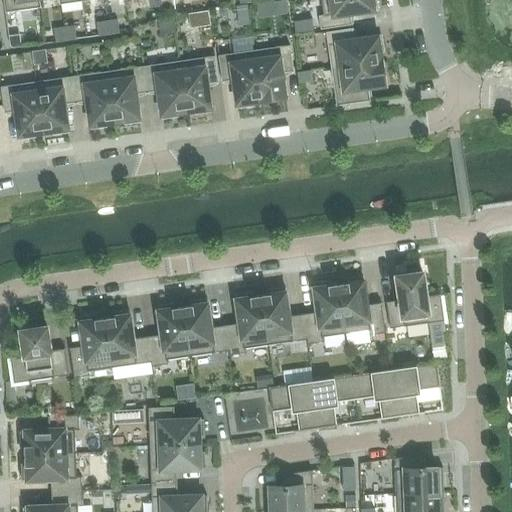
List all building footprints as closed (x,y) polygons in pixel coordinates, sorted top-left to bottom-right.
[(39,0),(3,0),(6,11),(41,6),(39,0)] [(174,0),(161,0),(164,14),(176,13),(174,0)] [(321,0),(324,14),(319,15),(321,28),(352,24),(352,22),(351,22),(350,12),(377,8),(375,0),(321,0)] [(288,13),(276,14),(277,33),(289,32),(288,13)] [(97,22),(99,35),(118,32),(116,19),(97,22)] [(75,25),(65,27),(66,39),(77,38),(75,25)] [(66,39),(65,27),(54,28),(56,41),(66,39)] [(326,31),(331,66),(383,59),(381,59),(380,50),(383,50),(381,36),(354,39),(352,29),(353,29),(353,27),(326,31)] [(10,45),(21,43),(19,30),(9,31),(10,45)] [(290,44),(257,49),(264,101),(286,98),(282,72),(293,71),(294,71),(290,44)] [(238,106),(252,104),(252,101),(261,99),(261,102),(264,101),(257,49),(219,55),(223,82),(224,81),(234,79),(238,106)] [(45,50),(33,51),(35,64),(47,62),(45,50)] [(219,82),(215,55),(179,60),(186,110),(196,109),(197,112),(211,110),(207,83),(217,81),(217,82),(219,82)] [(371,100),(371,98),(370,99),(368,86),(387,83),(383,59),(331,66),(337,103),(336,103),(336,105),(371,100)] [(179,60),(144,65),(147,92),(149,92),(148,91),(159,90),(163,117),(177,115),(176,112),(186,110),(179,60)] [(125,122),(139,120),(135,93),(146,92),(147,92),(144,65),(107,71),(115,120),(125,119),(125,122)] [(105,122),(115,120),(107,71),(73,76),(76,103),(77,102),(88,100),(92,127),(106,125),(105,122)] [(73,76),(36,81),(44,131),(54,129),(54,133),(68,131),(64,103),(75,102),(75,103),(76,103),(73,76)] [(34,132),(44,131),(36,81),(1,86),(5,113),(6,113),(6,112),(16,111),(20,138),(35,136),(34,132)] [(419,264),(406,266),(408,274),(397,276),(400,299),(386,302),(390,328),(428,322),(444,320),(440,293),(426,296),(423,272),(420,272),(419,264)] [(346,283),(339,284),(346,333),(369,330),(370,335),(386,332),(381,302),(367,304),(363,275),(346,278),(346,283)] [(323,337),(346,333),(339,284),(332,285),(331,280),(313,283),(318,312),(303,314),(307,339),(308,344),(324,341),(323,337)] [(268,294),(261,295),(268,345),(307,339),(303,314),(289,316),(285,287),(268,289),(268,294)] [(230,355),(246,353),(245,348),(268,345),(261,295),(254,296),(253,291),(235,294),(240,323),(225,325),(229,350),(230,355)] [(190,306),(183,307),(190,356),(229,350),(225,325),(211,327),(207,298),(190,301),(190,306)] [(157,305),(162,334),(147,336),(151,362),(152,366),(168,364),(167,359),(190,356),(183,307),(176,308),(175,303),(157,305)] [(112,317),(105,318),(112,367),(151,362),(147,336),(133,338),(129,309),(112,312),(112,317)] [(84,346),(69,348),(74,378),(90,375),(89,371),(112,367),(105,318),(98,319),(97,314),(80,317),(84,346)] [(23,330),(21,330),(24,354),(10,356),(14,382),(68,375),(65,348),(50,350),(47,327),(36,328),(35,320),(22,322),(23,330)] [(448,345),(444,320),(428,322),(432,347),(448,345)] [(416,393),(419,389),(440,386),(436,362),(394,368),(401,416),(419,413),(416,393)] [(382,418),(401,416),(394,368),(352,374),(356,398),(375,395),(379,398),(382,418)] [(352,374),(311,380),(318,428),(337,425),(334,405),(337,401),(356,398),(352,374)] [(272,410),(292,407),(297,410),(299,430),(318,428),(311,380),(269,386),(272,410)] [(149,407),(150,445),(200,443),(200,436),(205,435),(204,418),(175,419),(174,406),(149,407)] [(26,447),(26,455),(76,453),(75,429),(80,429),(79,414),(49,415),(49,429),(20,430),(21,447),(26,447)] [(177,482),(177,469),(206,468),(205,450),(200,451),(200,443),(150,445),(152,483),(177,482)] [(82,490),(82,476),(77,476),(76,453),(26,455),(26,462),(21,462),(22,480),(51,478),(52,492),(82,490)] [(444,491),(443,466),(425,467),(424,454),(394,458),(396,493),(444,491)] [(312,470),(282,474),(283,485),(268,486),(269,511),(314,509),(312,470)] [(152,483),(152,511),(202,511),(208,511),(207,494),(178,495),(177,482),(152,483)] [(346,490),(348,508),(361,506),(359,489),(346,490)] [(83,505),(82,490),(52,492),(52,505),(23,506),(23,511),(78,511),(78,505),(83,505)] [(444,511),(444,491),(396,493),(396,511),(444,511)]
